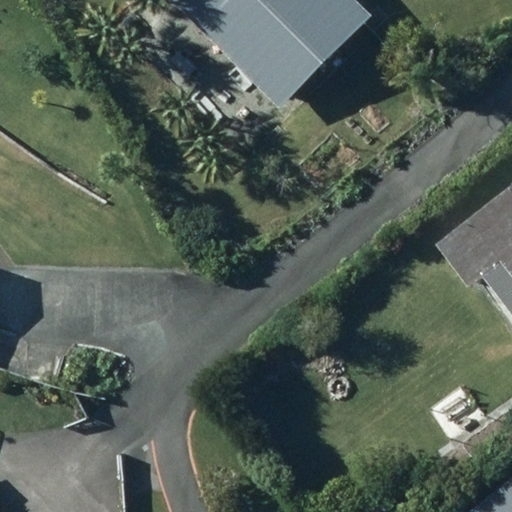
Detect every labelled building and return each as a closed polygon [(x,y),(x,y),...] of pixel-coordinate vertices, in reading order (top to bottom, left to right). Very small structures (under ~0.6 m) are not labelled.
[(182,0),(293,111),(384,20),(363,0),(182,0)] [(511,213),(456,254),(481,289),(496,278),(511,300),(511,213)] [(0,367),(23,376),(58,275),(0,254),(0,367)] [(511,511),(511,492),(486,511),(511,511)] [(0,511),(9,511),(0,501),(0,511)]
